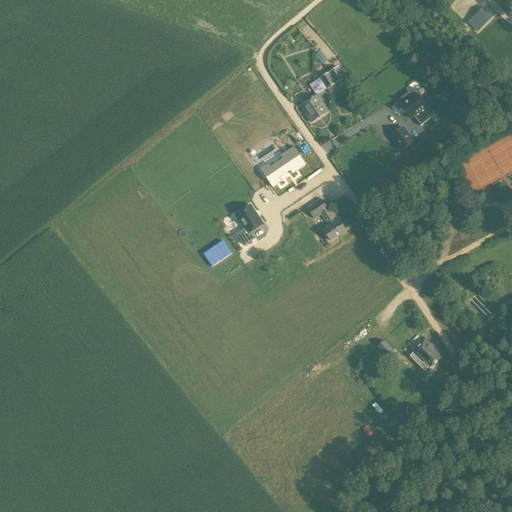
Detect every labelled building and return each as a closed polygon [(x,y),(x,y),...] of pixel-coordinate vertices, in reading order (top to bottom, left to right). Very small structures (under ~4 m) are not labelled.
[(483,26),(492,17),(482,8),(473,17),(483,26)] [(320,50),(315,53),(321,63),(327,59),(320,50)] [(338,67),(310,85),(317,94),(317,95),(345,77),(338,67)] [(415,93),(405,101),(400,105),(404,111),(410,117),(425,105),(415,93)] [(317,94),(301,106),(312,122),(328,112),(317,95),(317,94)] [(391,137),(401,149),(413,140),(403,128),(391,137)] [(269,164),(260,169),(273,188),(281,182),(279,179),(290,171),(293,174),(306,165),(293,147),(280,156),(282,159),(271,167),(269,164)] [(450,192),(452,185),(443,183),(441,191),(450,192)] [(321,199),(307,208),(315,219),(321,214),(329,226),(322,230),(330,242),(346,231),(338,219),(335,221),(327,210),(328,209),(321,199)] [(250,205),(236,215),(245,229),(237,234),(244,245),(255,238),(251,232),(263,224),(250,205)] [(489,315),(492,312),(486,305),(483,308),(489,315)] [(443,355),(426,338),(411,353),(423,365),(419,369),(423,373),(427,369),(428,370),(443,355)] [(384,340),(377,347),(391,362),(398,356),(384,340)] [(377,363),(365,371),(370,379),(382,370),(377,363)] [(395,420),(370,445),(378,454),(404,429),(395,420)]
